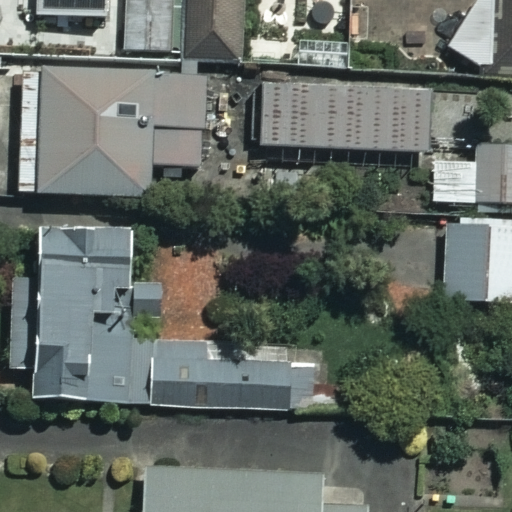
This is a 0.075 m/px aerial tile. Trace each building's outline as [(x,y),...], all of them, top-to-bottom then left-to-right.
[(105,0),(2,0),(2,17),(105,22),(105,0)] [(177,0),(127,0),(128,53),(178,52),(177,0)] [(244,0),(193,0),(193,57),(244,58),(244,0)] [(352,0),(307,0),(308,29),(352,29),(352,0)] [(511,39),(511,25),(469,4),(446,51),(494,75),(511,39)] [(205,78),(23,75),(21,197),(146,199),(147,164),(203,165),(205,78)] [(432,95),(266,89),(264,150),(430,155),(432,95)] [(511,154),(489,154),(486,216),(511,216),(511,154)] [(511,226),(447,226),(447,307),(511,307),(511,226)] [(135,232),(42,228),(41,278),(10,277),(6,404),(338,415),(340,358),(222,353),(222,345),(132,342),(135,232)] [(364,511),(365,480),(146,472),(144,511),(364,511)]
